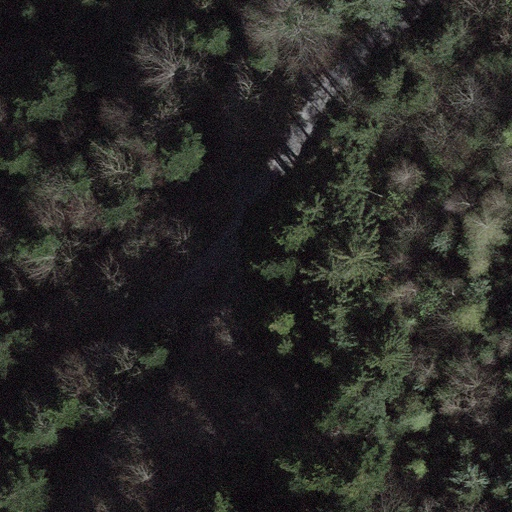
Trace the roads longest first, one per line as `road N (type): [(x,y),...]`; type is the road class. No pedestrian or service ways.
road 1 (track): [(229,241),(300,94),(423,0)]
road 2 (track): [(0,379),(229,241)]
